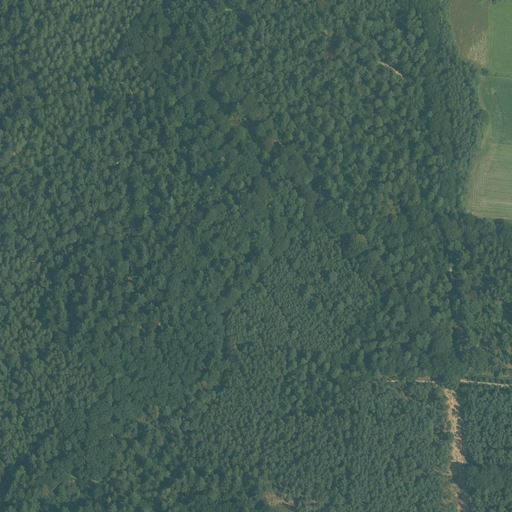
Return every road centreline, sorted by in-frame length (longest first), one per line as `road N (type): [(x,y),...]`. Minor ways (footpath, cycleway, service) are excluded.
road 1 (track): [(452,366),(223,90),(167,0)]
road 2 (track): [(453,382),(453,255),(423,91)]
road 3 (track): [(423,91),(321,29),(179,0)]
road 4 (track): [(257,481),(272,424),(376,382),(453,382)]
road 5 (track): [(462,479),(424,480),(348,509),(257,481)]
road 6 (track): [(148,0),(109,64),(0,133)]
road 7 (track): [(467,511),(453,382)]
road 8 (track): [(165,511),(170,487),(185,472),(257,481)]
